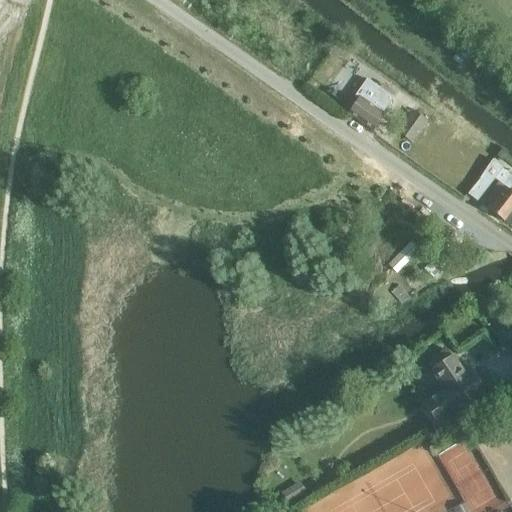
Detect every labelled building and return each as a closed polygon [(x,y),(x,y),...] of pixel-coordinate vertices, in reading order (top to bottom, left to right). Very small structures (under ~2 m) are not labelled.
[(379,115),(390,98),(382,92),(364,80),(343,109),(349,113),(346,116),(369,132),(381,116),(379,115)] [(387,84),(382,92),(390,98),(396,90),(387,84)] [(395,133),(410,144),(425,123),(410,112),(395,133)] [(497,157),(495,159),(501,164),(503,161),(507,156),(508,155),(502,151),(501,152),(497,157)] [(480,178),(466,195),(476,203),(493,181),(497,184),(480,205),(500,221),(504,224),(506,221),(507,221),(508,222),(509,222),(510,222),(511,222),(511,177),(491,161),(479,178),(480,178)] [(511,318),(510,321),(497,334),(505,342),(511,333),(511,318)] [(438,428),(488,394),(472,371),(465,376),(452,357),(451,358),(447,352),(428,365),(432,371),(430,372),(443,391),(422,405),(438,428)] [(298,485),(280,497),(288,510),(307,498),(298,485)]
